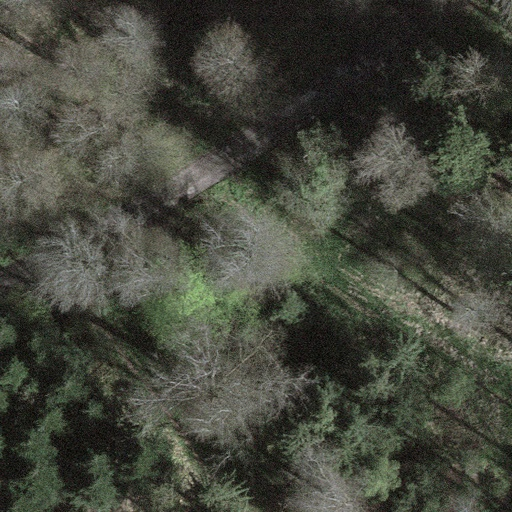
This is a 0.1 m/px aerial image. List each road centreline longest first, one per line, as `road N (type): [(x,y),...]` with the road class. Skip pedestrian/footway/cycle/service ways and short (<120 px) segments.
road 1 (track): [(0,294),(303,107),(427,0)]
road 2 (track): [(205,511),(53,268)]
